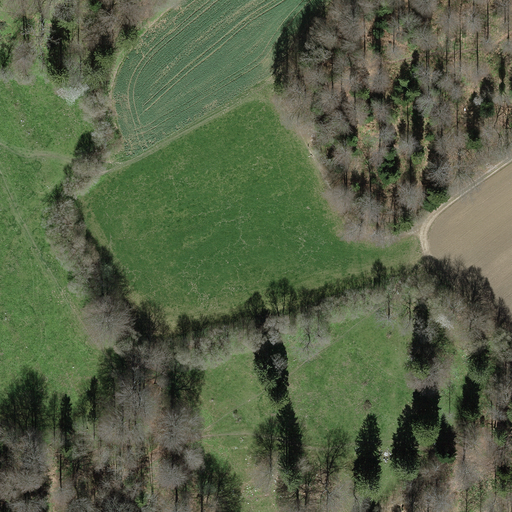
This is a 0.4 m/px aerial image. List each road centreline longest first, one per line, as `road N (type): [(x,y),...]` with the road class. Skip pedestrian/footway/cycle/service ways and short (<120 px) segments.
road 1 (track): [(422,228),(381,237),(346,216),(271,77)]
road 2 (track): [(511,328),(442,280),(422,228)]
